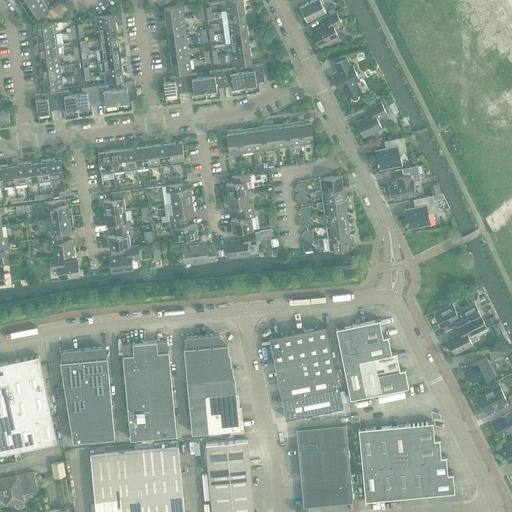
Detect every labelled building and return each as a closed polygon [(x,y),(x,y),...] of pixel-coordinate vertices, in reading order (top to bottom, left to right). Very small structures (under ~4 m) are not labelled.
[(22,0),(21,1),(27,10),(41,0),(22,0)] [(48,9),(41,0),(27,10),(33,19),(48,9)] [(224,0),(226,10),(244,8),(242,0),(224,0)] [(300,6),(307,21),(326,11),(320,1),(321,0),(309,0),(310,0),(310,1),(308,2),(308,1),(305,2),(305,3),(300,6)] [(415,0),(392,0),(398,10),(416,0),(415,0)] [(164,8),(166,19),(183,17),(182,5),(164,8)] [(221,11),(223,22),(245,19),(244,8),(226,10),(221,11)] [(418,22),(407,27),(413,38),(435,27),(426,10),(414,15),(418,22)] [(312,31),(319,46),(320,45),(320,44),(326,41),(327,45),(339,39),(334,29),(335,26),(341,23),(336,12),(324,17),(328,24),(312,31)] [(93,19),(94,28),(98,28),(116,25),(114,14),(97,16),(97,19),(93,19)] [(166,19),(167,30),(185,27),(183,17),(166,19)] [(223,22),(224,32),(247,29),(245,19),(223,22)] [(36,24),(38,36),(55,33),(54,22),(36,24)] [(116,25),(98,28),(99,38),(117,36),(116,25)] [(167,30),(168,40),(186,38),(185,27),(167,30)] [(435,27),(413,38),(418,49),(429,44),(432,50),(443,44),(435,27)] [(226,43),(230,43),(248,40),(247,29),(224,32),(226,43)] [(38,36),(39,46),(63,43),(61,32),(55,33),(38,36)] [(99,38),(101,49),(119,47),(117,36),(99,38)] [(168,40),(170,51),(188,49),(186,38),(168,40)] [(87,40),(80,41),(81,52),(86,51),(88,51),(87,40)] [(230,43),(232,53),(250,51),(248,40),(230,43)] [(62,43),(39,46),(40,57),(58,55),(63,54),(62,43)] [(96,50),(98,60),(120,57),(119,47),(101,49),(96,50)] [(437,59),(426,64),(432,76),(454,65),(445,47),(434,53),(437,59)] [(170,51),(171,61),(189,59),(188,49),(170,51)] [(493,50),(488,52),(493,60),(499,56),(493,50)] [(251,62),(250,51),(232,53),(233,64),(251,62)] [(40,57),(42,68),(60,65),(58,55),(40,57)] [(120,57),(98,60),(99,71),(104,70),(122,68),(120,57)] [(346,57),(334,63),(337,71),(332,73),(341,90),(342,89),(347,99),(361,92),(356,82),(360,80),(351,64),(350,64),(346,57)] [(191,70),(189,59),(171,61),(173,72),(191,70)] [(249,70),(243,71),(245,88),(257,86),(256,82),(264,81),(262,63),(248,65),(249,70)] [(42,68),(43,78),(61,76),(60,65),(42,68)] [(454,65),(432,76),(437,87),(448,82),(451,88),(462,82),(454,65)] [(235,67),(222,69),(224,86),(233,85),(233,90),(245,88),(243,71),(236,72),(235,67)] [(123,79),(122,68),(104,70),(105,82),(123,79)] [(209,75),(203,76),(205,93),(217,92),(216,87),(224,86),(222,69),(209,71),(209,75)] [(196,72),(182,74),(185,92),(193,91),(194,95),(205,93),(203,76),(196,77),(196,72)] [(177,93),(185,92),(182,74),(169,76),(170,81),(163,82),(165,99),(177,97),(177,93)] [(481,75),(475,78),(479,86),(485,83),(481,75)] [(63,87),(61,76),(43,78),(45,90),(63,87)] [(134,81),(129,81),(121,83),(121,87),(115,88),(117,105),(129,104),(128,99),(137,98),(134,81)] [(105,107),(117,105),(115,88),(108,89),(108,84),(94,86),(97,104),(105,102),(105,107)] [(456,94),(450,98),(456,109),(461,107),(462,109),(472,104),(471,102),(476,99),(468,84),(454,91),(456,94)] [(82,93),(75,94),(77,111),(89,109),(89,105),(97,104),(94,86),(81,88),(82,93)] [(68,90),(55,91),(57,109),(65,108),(66,112),(77,111),(75,94),(69,94),(68,90)] [(49,110),(57,109),(55,91),(41,93),(42,98),(35,99),(38,116),(50,114),(49,110)] [(391,94),(383,98),(386,104),(394,100),(391,94)] [(386,113),(381,102),(368,108),(372,114),(356,122),(362,133),(364,133),(366,139),(367,138),(365,135),(381,127),(378,120),(379,117),(386,113)] [(394,102),(386,106),(391,115),(398,111),(394,102)] [(0,123),(9,122),(8,109),(0,110),(0,123)] [(229,154),(313,143),(310,119),(226,130),(229,154)] [(378,168),(379,168),(379,169),(397,165),(397,166),(402,165),(400,157),(399,158),(398,153),(406,151),(403,137),(388,140),(390,147),(375,150),(377,160),(376,160),(378,168)] [(181,140),(169,142),(172,163),(184,162),(181,140)] [(169,142),(157,144),(160,165),(172,163),(169,142)] [(157,144),(146,145),(148,167),(160,165),(157,144)] [(146,145),(134,147),(137,168),(148,167),(146,145)] [(134,147),(122,148),(125,170),(137,168),(134,147)] [(122,148),(110,150),(113,172),(125,170),(122,148)] [(98,152),(101,179),(114,177),(113,172),(110,150),(98,152)] [(54,157),(48,158),(50,180),(63,178),(60,158),(55,159),(54,157)] [(41,161),(36,162),(39,181),(50,180),(48,158),(41,159),(41,161)] [(31,161),(24,162),(27,183),(39,181),(36,162),(31,162),(31,161)] [(17,164),(12,165),(15,185),(27,183),(24,162),(17,162),(17,164)] [(7,164),(0,164),(0,165),(3,186),(15,185),(12,165),(7,166),(7,164)] [(396,178),(397,181),(390,183),(394,198),(415,194),(413,185),(415,184),(414,181),(420,180),(418,165),(402,168),(403,176),(396,178)] [(226,190),(226,195),(248,192),(246,181),(250,180),(249,174),(231,176),(232,182),(226,183),(227,189),(226,190)] [(319,178),(321,190),(342,187),(341,175),(319,178)] [(294,188),(299,191),(304,195),(307,192),(306,182),(297,183),(294,188)] [(170,191),(172,203),(193,200),(193,195),(191,194),(190,188),(184,189),(183,183),(166,185),(166,191),(170,191)] [(436,184),(430,185),(432,195),(441,193),(438,183),(436,184)] [(321,190),(323,202),(344,199),(342,187),(321,190)] [(103,207),(103,212),(125,209),(123,197),(127,197),(126,191),(110,193),(111,198),(103,199),(104,205),(103,207)] [(309,199),(304,195),(299,191),(295,195),(296,204),(306,202),(309,199)] [(235,207),(236,212),(254,210),(253,203),(249,204),(248,192),(226,195),(227,200),(228,201),(229,207),(235,207)] [(419,206),(404,209),(406,219),(407,227),(408,227),(408,228),(426,224),(426,225),(431,224),(429,217),(428,217),(427,212),(429,210),(435,209),(433,200),(440,199),(443,198),(445,198),(442,193),(441,193),(432,195),(417,198),(419,206)] [(323,202),(324,214),(346,211),(344,199),(323,202)] [(58,200),(43,202),(44,208),(48,207),(49,219),(72,216),(71,207),(68,208),(67,204),(59,205),(58,200)] [(170,215),(170,221),(188,219),(188,213),(194,212),(193,206),(194,205),(193,200),(172,203),(173,214),(170,215)] [(24,212),(23,204),(16,205),(17,213),(24,212)] [(148,206),(141,207),(142,219),(150,218),(148,206)] [(297,211),(302,215),(308,219),(310,216),(309,206),(301,207),(297,211)] [(112,223),(113,229),(131,226),(130,220),(127,221),(125,209),(103,212),(104,217),(106,218),(106,224),(112,223)] [(255,216),(254,210),(236,212),(237,218),(231,219),(231,225),(230,226),(231,231),(253,228),(251,216),(255,216)] [(324,214),(326,226),(347,223),(346,211),(324,214)] [(312,222),(308,219),(302,215),(298,219),(299,227),(309,226),(312,222)] [(47,231),(48,237),(63,235),(62,230),(71,229),(70,225),(73,224),(72,216),(49,219),(51,231),(47,231)] [(189,224),(188,219),(170,221),(171,227),(175,227),(177,239),(198,236),(197,230),(196,229),(195,223),(189,224)] [(326,226),(327,238),(349,235),(347,223),(326,226)] [(132,232),(131,226),(113,229),(114,234),(108,235),(109,241),(108,243),(108,248),(130,245),(128,233),(132,232)] [(243,239),(226,242),(228,257),(248,254),(247,247),(249,244),(256,243),(255,240),(260,239),(260,238),(272,236),(271,229),(260,231),(260,232),(254,232),(254,231),(242,232),(243,239)] [(153,242),(152,230),(144,231),(145,243),(149,242),(153,242)] [(301,235),(305,239),(311,243),(313,240),(312,230),(304,231),(301,235)] [(64,240),(63,235),(48,237),(49,243),(52,242),(54,255),(76,252),(75,245),(73,245),(72,239),(64,240)] [(328,238),(323,239),(324,250),(329,249),(329,250),(351,247),(349,235),(327,238),(328,238)] [(278,238),(271,239),(272,246),(279,246),(278,238)] [(315,246),(311,243),(305,239),(302,243),(303,251),(305,251),(312,250),(313,250),(315,246)] [(159,241),(152,242),(155,260),(161,259),(160,247),(159,241)] [(200,262),(215,260),(213,244),(206,245),(205,243),(198,244),(198,242),(181,244),(183,261),(192,260),(192,258),(199,257),(200,262)] [(8,249),(8,243),(0,243),(0,262),(7,261),(5,249),(8,249)] [(138,245),(128,246),(125,247),(126,254),(109,256),(111,271),(132,268),(131,259),(139,258),(138,245)] [(59,278),(79,276),(77,261),(63,262),(62,255),(50,257),(52,270),(58,269),(59,278)] [(454,320),(457,327),(480,315),(474,304),(458,312),(455,311),(452,304),(434,313),(441,327),(454,320)] [(460,333),(447,340),(454,353),(472,344),(468,338),(469,335),(486,327),(480,315),(457,327),(460,333)] [(494,315),(483,320),(486,327),(489,325),(496,322),(497,322),(494,315)] [(380,319),(352,325),(355,342),(383,337),(383,336),(383,335),(382,335),(379,320),(380,320),(380,319)] [(496,322),(489,325),(494,335),(500,332),(496,322)] [(326,324),(269,336),(285,417),(342,406),(326,324)] [(336,328),(343,363),(359,360),(355,342),(352,325),(338,328),(337,327),(337,328),(336,328)] [(187,379),(203,378),(233,375),(232,364),(231,364),(230,353),(229,354),(228,343),(226,343),(225,340),(218,334),(185,337),(186,346),(184,346),(187,379)] [(389,335),(383,336),(383,337),(355,342),(359,360),(375,357),(391,353),(391,352),(388,336),(389,336),(389,335)] [(156,340),(143,341),(146,365),(170,363),(168,350),(167,350),(166,340),(157,341),(156,340)] [(123,354),(124,368),(146,365),(143,341),(133,342),(133,343),(123,344),(124,354),(123,354)] [(104,347),(83,349),(85,372),(108,369),(107,357),(105,357),(104,347)] [(60,361),(62,374),(81,372),(85,372),(83,349),(61,351),(62,361),(60,361)] [(491,360),(504,354),(501,349),(488,351),(489,358),(491,360)] [(397,352),(391,353),(375,357),(378,374),(400,370),(400,369),(400,368),(399,368),(396,353),(397,352)] [(39,355),(5,362),(17,420),(34,417),(51,413),(39,355)] [(382,392),(378,374),(375,357),(359,360),(366,395),(367,395),(367,396),(368,396),(367,395),(381,392),(382,392)] [(479,382),(493,375),(485,357),(470,364),(472,367),(464,371),(465,374),(464,376),(466,380),(468,380),(469,383),(477,379),(479,382)] [(366,395),(359,360),(343,363),(350,398),(351,398),(351,399),(352,399),(352,398),(366,395)] [(0,424),(17,420),(5,362),(0,363),(0,424)] [(171,377),(170,363),(146,365),(147,380),(171,377)] [(124,368),(125,382),(147,380),(146,365),(124,368)] [(405,368),(400,369),(400,370),(378,374),(382,392),(409,387),(408,385),(404,369),(406,369),(405,368)] [(109,382),(108,369),(85,372),(81,372),(83,385),(109,382)] [(62,374),(64,386),(83,385),(81,372),(62,374)] [(234,375),(233,375),(203,378),(205,391),(205,394),(236,391),(234,375)] [(172,391),(171,377),(147,380),(148,394),(172,391)] [(187,379),(188,393),(205,391),(203,378),(187,379)] [(125,382),(127,396),(148,394),(147,380),(125,382)] [(111,395),(109,382),(83,385),(84,397),(111,395)] [(64,386),(66,399),(84,397),(83,385),(64,386)] [(484,411),(506,400),(499,386),(477,396),(484,411)] [(174,405),(172,391),(148,394),(150,408),(174,405)] [(188,393),(189,406),(206,404),(205,394),(205,391),(188,393)] [(238,391),(236,391),(205,394),(206,404),(207,417),(208,431),(229,429),(241,428),(241,425),(243,425),(241,405),(239,405),(238,391)] [(127,396),(128,410),(150,408),(148,394),(127,396)] [(112,407),(111,395),(84,397),(85,409),(112,407)] [(66,399),(68,411),(85,409),(84,397),(66,399)] [(511,403),(511,404),(511,405),(511,410),(511,411),(510,410),(499,416),(499,417),(491,421),(498,435),(507,431),(509,432),(511,430),(511,403)] [(189,406),(191,419),(207,417),(206,404),(189,406)] [(175,420),(174,405),(150,408),(151,422),(175,420)] [(113,420),(112,407),(85,409),(86,422),(92,422),(102,421),(113,420)] [(128,410),(129,424),(151,422),(150,408),(128,410)] [(68,411),(70,424),(82,423),(86,422),(85,409),(68,411)] [(57,442),(51,413),(34,417),(40,446),(57,442)] [(23,450),(40,446),(34,417),(17,420),(23,450)] [(192,432),(208,431),(207,417),(191,419),(192,432)] [(0,454),(23,450),(17,420),(0,424),(0,454)] [(104,438),(115,437),(113,420),(102,421),(104,438)] [(176,434),(175,420),(151,422),(152,436),(176,434)] [(94,439),(104,438),(102,421),(92,422),(94,439)] [(405,424),(406,424),(407,442),(434,439),(434,438),(432,422),(433,422),(433,421),(407,424),(407,423),(406,423),(407,424),(405,424)] [(84,440),(94,439),(92,422),(86,422),(82,423),(84,440)] [(131,438),(152,436),(151,422),(129,424),(131,438)] [(73,441),(84,440),(82,423),(70,424),(73,441)] [(296,428),(298,453),(348,448),(346,423),(296,428)] [(390,425),(390,426),(393,461),(409,460),(407,442),(406,424),(391,425),(391,424),(391,425),(390,425)] [(374,427),(377,463),(393,461),(390,426),(375,427),(375,426),(375,427),(374,427)] [(358,428),(361,464),(377,463),(374,427),(360,428),(360,427),(359,427),(359,428),(358,428)] [(440,438),(434,439),(407,442),(409,460),(425,458),(441,457),(441,456),(441,455),(440,455),(439,439),(440,439),(440,438)] [(206,443),(208,467),(250,463),(247,439),(206,443)] [(511,439),(508,442),(509,444),(502,448),(508,461),(511,459),(511,439)] [(178,445),(134,449),(136,473),(180,469),(178,445)] [(301,478),(331,475),(350,473),(348,448),(298,453),(301,478)] [(90,453),(92,477),(136,473),(134,449),(90,453)] [(447,455),(441,456),(441,457),(425,458),(427,476),(448,474),(448,473),(447,472),(446,456),(447,456),(447,455)] [(414,495),(428,493),(427,476),(425,458),(409,460),(412,495),(413,495),(413,496),(414,496),(414,495)] [(398,496),(412,495),(409,460),(393,461),(397,496),(396,496),(397,497),(397,498),(398,498),(398,496)] [(54,477),(65,475),(63,461),(51,463),(54,477)] [(382,498),(396,496),(397,496),(393,461),(377,463),(381,498),(382,498),(382,499),(382,498)] [(208,467),(210,490),(252,487),(250,463),(208,467)] [(361,464),(365,500),(366,500),(366,501),(366,499),(381,498),(377,463),(361,464)] [(182,493),(180,469),(136,473),(139,497),(182,493)] [(22,494),(38,490),(34,472),(0,479),(6,505),(14,503),(15,507),(18,509),(23,507),(24,505),(24,501),(22,494)] [(94,501),(119,499),(139,497),(136,473),(92,477),(94,501)] [(353,501),(350,473),(331,475),(333,503),(353,501)] [(453,473),(448,473),(448,474),(427,476),(428,493),(428,494),(454,491),(454,489),(452,473),(453,473)] [(301,478),(301,480),(303,506),(333,503),(331,475),(301,478)] [(212,511),(240,511),(254,511),(252,487),(210,490),(212,511)] [(184,511),(182,493),(139,497),(140,511),(184,511)] [(120,511),(140,511),(139,497),(119,499),(120,511)] [(95,511),(120,511),(119,499),(94,501),(95,511)]
